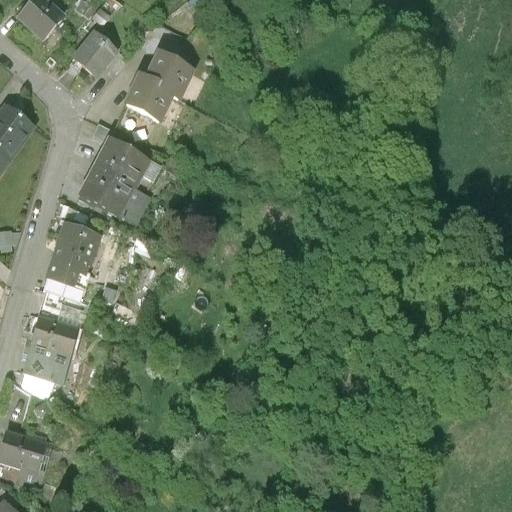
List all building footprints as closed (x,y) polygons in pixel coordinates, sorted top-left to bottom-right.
[(62,21),(39,0),(18,23),(41,44),(62,21)] [(92,39),(72,64),(84,74),(95,82),(115,57),(92,39)] [(158,60),(145,87),(171,100),(170,100),(178,104),(191,76),(158,60)] [(80,78),(84,74),(72,64),(68,68),(80,78)] [(145,87),(138,83),(125,111),(158,127),(170,100),(171,100),(145,87)] [(0,177),(31,132),(3,113),(0,117),(0,177)] [(108,147),(93,176),(133,197),(148,168),(108,147)] [(118,226),(133,197),(93,176),(78,205),(118,226)] [(97,245),(64,234),(47,284),(84,297),(89,282),(84,280),(86,271),(88,272),(97,245)] [(79,334),(39,322),(23,376),(63,388),(79,334)] [(47,447),(7,437),(0,461),(0,465),(23,472),(20,483),(36,487),(47,447)]
